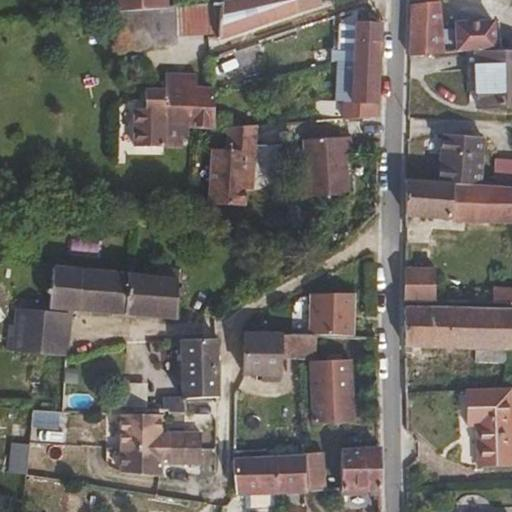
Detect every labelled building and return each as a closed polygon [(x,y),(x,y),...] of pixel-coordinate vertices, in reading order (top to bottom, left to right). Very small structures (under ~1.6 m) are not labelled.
[(143,4),(140,38),(215,34),(213,0),(161,0),(159,0),(144,1),(143,4)] [(213,0),(215,34),(313,0),(213,0)] [(482,44),(480,18),(446,20),(447,26),(432,27),(430,0),(402,0),(401,49),(469,44),(482,44)] [(140,38),(143,4),(111,6),(114,40),(140,38)] [(111,6),(86,8),(86,41),(114,40),(111,6)] [(346,57),(371,58),(374,19),(348,18),(347,45),(329,45),(328,56),(346,57)] [(511,97),(511,41),(484,44),(482,44),(469,44),(472,100),(511,97)] [(336,94),(335,112),(369,110),(371,58),(346,57),(344,94),(336,94)] [(159,68),(158,81),(158,84),(158,118),(180,119),(182,119),(206,120),(207,87),(204,87),(204,84),(190,84),(191,69),(159,68)] [(158,118),(158,84),(138,84),(138,94),(138,102),(126,103),(126,140),(156,140),(173,140),(173,131),(180,131),(180,119),(158,118)] [(247,118),(216,120),(218,142),(204,142),(206,197),(243,196),(242,179),(241,146),(248,145),(247,118)] [(473,179),(477,131),(430,127),(427,175),(460,178),(473,179)] [(343,132),(293,135),(295,192),(338,191),(338,149),(343,149),(343,132)] [(241,146),(242,179),(249,179),(248,145),(241,146)] [(511,182),(511,169),(511,154),(490,153),(489,180),(511,182)] [(458,213),(460,178),(427,175),(397,173),(397,208),(458,213)] [(511,215),(511,182),(489,180),(473,179),(460,178),(458,213),(511,215)] [(119,305),(123,266),(47,256),(42,296),(119,305)] [(426,294),(427,262),(396,260),(396,293),(426,294)] [(173,272),(123,266),(119,305),(152,309),(151,314),(158,315),(159,310),(169,311),(173,272)] [(508,296),(511,289),(511,281),(485,281),(484,295),(508,296)] [(303,288),(302,329),(308,329),(346,330),(347,287),(303,288)] [(503,340),(504,301),(396,298),(395,337),(503,340)] [(70,353),(72,309),(14,306),(12,350),(70,353)] [(238,327),(238,367),(274,367),(274,329),(238,327)] [(130,371),(130,402),(161,403),(161,391),(182,391),(210,392),(214,392),(211,335),(174,335),(175,371),(130,371)] [(348,356),(308,356),(307,418),(348,418),(348,356)] [(130,406),(130,402),(130,371),(111,370),(111,405),(130,406)] [(503,456),(501,381),(455,382),(456,417),(466,417),(467,458),(503,456)] [(195,430),(156,429),(156,410),(118,409),(116,470),(155,471),(155,456),(195,456),(195,442),(195,430)] [(251,439),(251,446),(271,445),(271,449),(297,448),(296,432),(295,432),(270,433),(270,439),(251,439)] [(334,444),(335,484),(373,483),(372,442),(334,444)] [(318,447),(297,448),(297,453),(300,485),(319,485),(318,447)] [(297,453),(272,454),(273,485),(300,485),(297,453)] [(273,485),(272,454),(228,455),(229,486),(231,486),(273,485)]
